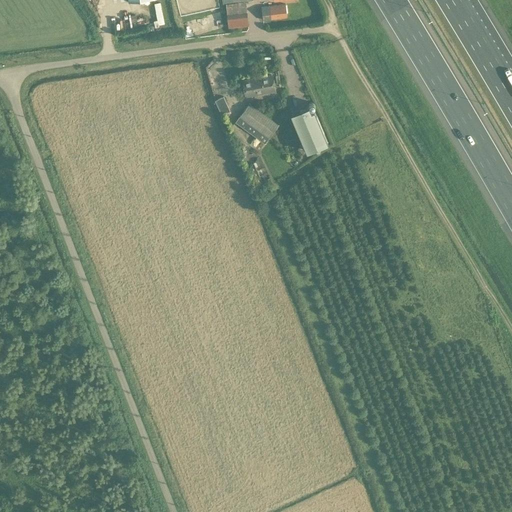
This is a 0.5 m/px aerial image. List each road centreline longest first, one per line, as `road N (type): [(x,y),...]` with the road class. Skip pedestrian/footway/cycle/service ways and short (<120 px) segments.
road 1 (unclassified): [(176,511),(5,72)]
road 2 (track): [(511,330),(331,27),(325,0)]
road 3 (unclassified): [(5,72),(331,27)]
road 4 (motorway): [(390,0),(511,207)]
